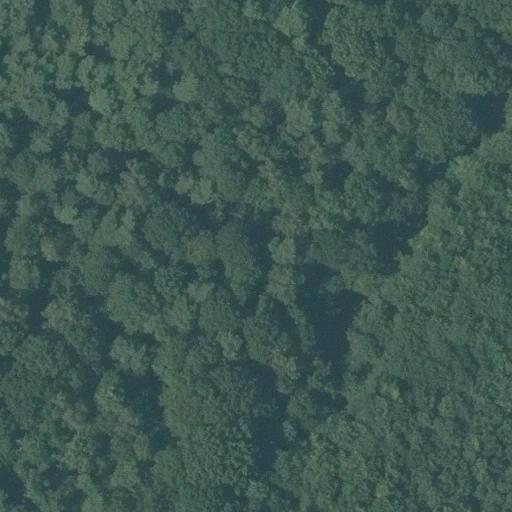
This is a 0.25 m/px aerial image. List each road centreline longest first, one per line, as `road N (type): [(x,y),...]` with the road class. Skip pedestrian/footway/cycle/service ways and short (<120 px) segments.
road 1 (track): [(511,47),(229,511)]
road 2 (track): [(0,133),(477,95)]
